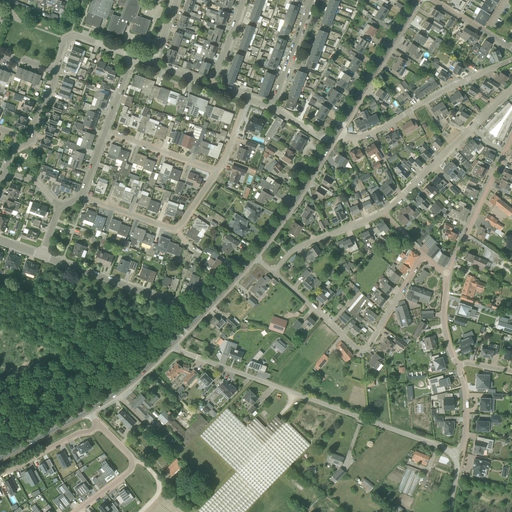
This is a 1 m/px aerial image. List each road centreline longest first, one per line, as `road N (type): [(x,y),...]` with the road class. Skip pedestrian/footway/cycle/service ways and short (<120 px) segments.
road 1 (unclassified): [(454,454),(168,346)]
road 2 (residential): [(275,272),(362,350),(422,254)]
road 3 (residential): [(335,134),(372,133),(511,58)]
road 4 (track): [(168,346),(0,284)]
road 5 (residential): [(385,213),(511,86)]
road 6 (residential): [(81,196),(175,230),(217,171)]
road 7 (residential): [(201,313),(43,254)]
road 8 (secondary): [(335,134),(418,0)]
road 9 (residential): [(449,274),(511,136)]
road 10 (secondary): [(254,255),(330,143)]
road 11 (residential): [(275,272),(298,246),(385,213)]
road 12 (residential): [(98,422),(132,464),(76,511)]
